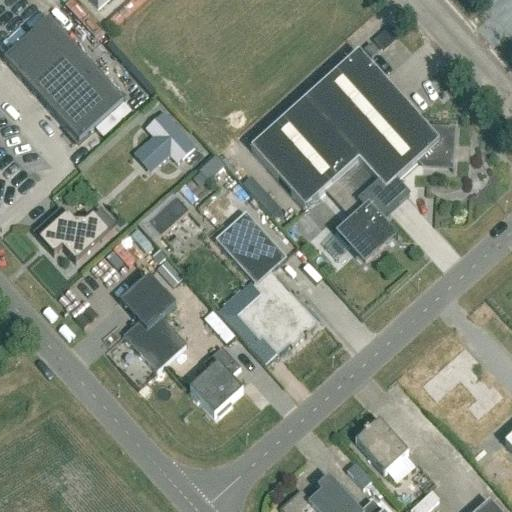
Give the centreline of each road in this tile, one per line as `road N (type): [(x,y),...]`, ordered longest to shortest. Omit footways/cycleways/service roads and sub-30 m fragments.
road 1 (unclassified): [(201,511),(511,234)]
road 2 (unclassified): [(197,511),(0,290)]
road 3 (unknown): [(0,67),(66,159),(44,207),(0,249)]
road 4 (unknown): [(378,353),(261,217)]
road 5 (tertiary): [(511,104),(418,0)]
